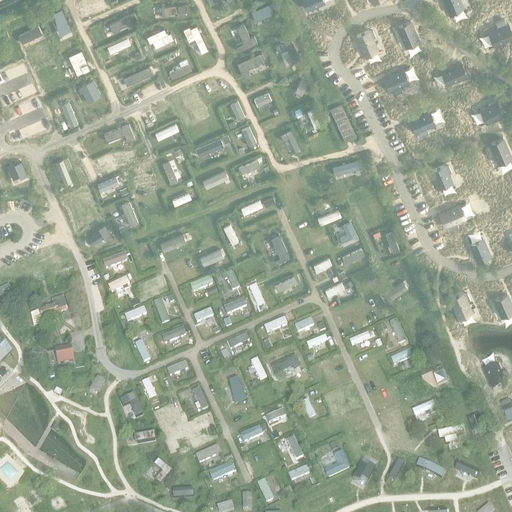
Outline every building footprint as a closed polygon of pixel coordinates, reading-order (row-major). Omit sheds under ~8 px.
[(212,0),(205,0),(210,10),(216,7),(212,0)] [(323,0),(302,0),(307,9),(324,2),(323,0)] [(459,0),(444,0),(450,13),(463,7),(459,0)] [(61,7),(45,15),(48,22),(57,18),(58,21),(66,17),(61,7)] [(266,7),(261,10),(269,27),(274,24),(266,7)] [(242,12),(224,20),(227,25),(245,17),(242,12)] [(23,19),(7,27),(10,33),(26,25),(23,19)] [(498,30),(488,34),(494,45),(511,37),(511,32),(509,25),(506,26),(503,20),(495,24),(498,30)] [(398,28),(395,29),(398,36),(401,35),(405,45),(418,39),(410,21),(397,27),(398,28)] [(236,43),(239,50),(258,42),(254,34),(250,36),(244,23),(237,26),(243,40),(236,43)] [(369,30),(356,36),(364,55),(377,49),(372,38),(375,37),(373,30),(369,32),(369,30)] [(274,35),(260,41),(263,48),(277,41),(274,35)] [(122,44),(108,49),(110,55),(116,52),(118,56),(122,55),(120,51),(124,49),(122,44)] [(30,48),(35,66),(41,64),(36,46),(30,48)] [(261,51),(237,62),(243,75),(249,73),(247,68),(265,60),(261,51)] [(19,52),(0,60),(0,64),(2,69),(23,60),(19,52)] [(287,55),(281,58),(290,76),(297,73),(287,55)] [(181,65),(169,71),(172,78),(191,69),(186,58),(179,61),(181,65)] [(460,63),(441,71),(447,84),(466,75),(460,63)] [(404,68),(383,77),(389,90),(391,89),(393,95),(402,91),(400,85),(409,81),(404,68)] [(301,84),(283,92),(286,98),(303,90),(301,84)] [(41,92),(22,101),(26,108),(44,100),(41,92)] [(194,93),(187,97),(196,115),(203,112),(194,93)] [(56,100),(50,102),(53,108),(58,106),(56,100)] [(489,106),(480,110),(486,122),(503,115),(497,102),(495,103),(494,100),(487,103),(489,106)] [(237,101),(223,107),(226,112),(239,107),(237,101)] [(58,107),(53,109),(62,129),(67,127),(58,107)] [(300,108),(294,111),(298,118),(303,116),(300,108)] [(313,110),(307,113),(314,130),(320,127),(313,110)] [(430,110),(409,119),(415,132),(417,131),(419,137),(428,133),(426,127),(435,123),(430,110)] [(47,113),(27,122),(31,132),(52,123),(47,113)] [(213,126),(210,119),(193,127),(196,134),(213,126)] [(126,122),(108,130),(110,137),(129,128),(126,122)] [(178,130),(175,125),(158,133),(160,138),(178,130)] [(97,135),(81,142),(83,148),(90,145),(91,147),(96,145),(95,143),(99,141),(97,135)] [(227,135),(222,137),(224,143),(230,141),(227,135)] [(491,145),(485,148),(488,156),(494,154),(498,163),(511,157),(502,138),(490,143),(491,145)] [(221,139),(195,149),(199,157),(224,147),(221,139)] [(137,148),(135,142),(121,149),(123,154),(137,148)] [(180,148),(173,151),(176,157),(182,154),(180,148)] [(358,150),(337,159),(340,166),(361,157),(358,150)] [(105,157),(88,164),(91,171),(108,163),(105,157)] [(258,160),(239,168),(242,175),(261,167),(258,160)] [(170,162),(163,165),(171,184),(178,181),(170,162)] [(148,163),(133,170),(136,176),(151,169),(148,163)] [(445,164),(431,169),(439,186),(452,180),(449,173),(451,172),(448,165),(446,166),(445,164)] [(218,169),(212,172),(219,188),(225,186),(218,169)] [(115,175),(96,183),(100,193),(119,184),(115,175)] [(329,175),(323,177),(331,195),(337,192),(329,175)] [(368,177),(361,180),(369,199),(376,196),(368,177)] [(300,179),(283,186),(286,192),(303,185),(300,179)] [(189,194),(172,201),(175,207),(191,200),(191,199),(193,198),(191,195),(190,196),(189,194)] [(273,198),(263,202),(265,208),(275,203),(273,198)] [(75,201),(68,204),(76,223),(83,220),(79,210),(81,209),(78,201),(75,203),(75,201)] [(260,201),(241,209),(244,216),(263,208),(260,201)] [(129,203),(121,206),(131,228),(139,224),(129,203)] [(459,203),(438,212),(445,227),(449,226),(450,229),(458,226),(457,222),(465,219),(459,203)] [(380,205),(373,208),(382,227),(389,224),(380,205)] [(339,211),(318,220),(321,227),(342,218),(339,211)] [(293,213),(287,216),(296,234),(302,231),(293,213)] [(234,215),(229,217),(231,223),(237,220),(234,215)] [(337,223),(330,226),(339,247),(346,244),(337,223)] [(125,225),(118,228),(121,234),(127,231),(125,225)] [(230,226),(224,229),(232,246),(239,242),(230,226)] [(325,238),(322,232),(305,239),(308,245),(325,238)] [(393,232),(386,235),(394,255),(401,252),(393,232)] [(483,239),(468,245),(475,262),(490,256),(483,239)] [(139,249),(133,251),(139,268),(146,266),(139,249)] [(223,249),(204,258),(207,264),(226,255),(223,249)] [(362,249),(343,259),(346,266),(366,256),(362,249)] [(277,250),(271,253),(279,270),(285,267),(277,250)] [(124,255),(102,263),(106,271),(128,263),(124,255)] [(263,264),(260,257),(242,265),(245,272),(263,264)] [(188,258),(182,261),(190,278),(197,275),(188,258)] [(329,259),(313,267),(316,273),(332,266),(329,259)] [(403,261),(397,264),(403,279),(409,277),(403,261)] [(372,269),(357,277),(360,284),(375,276),(372,269)] [(231,270),(224,274),(233,292),(240,289),(231,270)] [(295,277),(275,286),(278,293),(291,287),(292,290),(296,288),(295,285),(298,284),(295,277)] [(126,279),(108,288),(111,295),(130,286),(126,279)] [(159,279),(140,287),(142,293),(161,285),(159,279)] [(213,286),(210,279),(190,287),(193,295),(213,286)] [(8,285),(0,288),(0,296),(11,292),(8,285)] [(256,286),(249,289),(258,309),(264,306),(260,295),(262,294),(260,290),(258,291),(256,286)] [(463,292),(450,298),(459,317),(471,312),(466,300),(470,299),(467,292),(464,294),(463,292)] [(495,301),(491,302),(494,309),(498,307),(501,316),(511,311),(511,305),(507,294),(494,299),(495,301)] [(419,295),(414,297),(423,318),(428,315),(419,295)] [(60,311),(67,309),(63,298),(63,296),(52,299),(54,306),(39,310),(42,322),(58,317),(58,316),(61,315),(60,311)] [(136,299),(130,302),(133,309),(139,306),(136,299)] [(390,300),(367,309),(370,316),(393,307),(390,300)] [(161,302),(154,305),(162,326),(169,324),(161,302)] [(241,302),(225,310),(228,316),(243,309),(241,302)] [(147,315),(144,308),(124,316),(126,323),(147,315)] [(361,328),(353,312),(347,314),(356,331),(361,328)] [(202,319),(196,322),(204,339),(210,337),(206,329),(210,327),(207,320),(203,322),(202,319)] [(229,320),(223,322),(225,328),(231,326),(229,320)] [(285,320),(264,328),(267,335),(287,326),(285,320)] [(311,320),(295,327),(298,334),(314,327),(311,320)] [(398,322),(390,325),(399,346),(407,343),(398,322)] [(323,324),(317,326),(320,332),(325,329),(323,324)] [(384,324),(377,327),(379,333),(386,330),(384,324)] [(183,330),(161,339),(164,346),(186,338),(185,334),(183,330)] [(370,340),(368,334),(349,342),(352,348),(370,340)] [(246,336),(227,345),(230,352),(249,342),(246,336)] [(325,337),(306,345),(309,351),(328,343),(325,337)] [(0,363),(12,351),(0,339),(0,363)] [(268,340),(263,343),(266,350),(272,348),(268,340)] [(142,343),(135,346),(143,364),(150,361),(144,348),(147,347),(146,344),(143,346),(142,343)] [(55,349),(57,362),(74,358),(71,346),(55,349)] [(293,347),(274,355),(277,362),(296,354),(293,347)] [(226,350),(220,353),(223,360),(229,357),(226,350)] [(215,352),(209,354),(218,372),(223,369),(215,352)] [(409,352),(391,360),(394,368),(403,363),(405,367),(408,365),(407,362),(413,359),(409,352)] [(257,360),(251,364),(256,374),(253,375),(255,379),(258,378),(260,383),(267,380),(257,360)] [(414,360),(408,363),(410,369),(417,366),(414,360)] [(376,361),(360,368),(362,374),(379,367),(376,361)] [(329,362),(323,365),(331,383),(337,380),(329,362)] [(185,364),(167,372),(169,378),(188,371),(185,364)] [(431,364),(403,375),(406,384),(411,382),(413,387),(420,384),(418,379),(435,373),(431,364)] [(496,366),(483,371),(492,391),(505,385),(504,384),(510,381),(506,372),(500,375),(496,366)] [(318,375),(315,369),(294,378),(297,384),(318,375)] [(241,375),(222,384),(224,390),(243,381),(241,375)] [(148,381),(142,384),(149,401),(156,398),(148,381)] [(393,384),(372,394),(375,400),(396,390),(393,384)] [(199,390),(192,393),(198,405),(194,407),(197,412),(200,411),(201,413),(208,410),(199,390)] [(263,391),(247,398),(250,404),(266,396),(263,391)] [(344,391),(327,398),(330,405),(346,397),(344,391)] [(138,396),(121,403),(123,408),(133,404),(134,407),(138,405),(137,403),(140,401),(138,396)] [(165,399),(160,401),(162,407),(168,404),(165,399)] [(509,400),(500,404),(503,410),(501,411),(507,423),(511,421),(511,405),(511,406),(509,400)] [(308,402),(301,405),(309,421),(316,418),(308,402)] [(434,403),(412,412),(415,419),(436,410),(434,403)] [(241,405),(235,408),(242,424),(248,422),(241,405)] [(173,408),(155,416),(158,422),(175,414),(173,408)] [(283,412),(266,419),(269,425),(286,418),(283,412)] [(213,421),(210,415),(194,422),(197,428),(213,421)] [(344,421),(340,416),(321,426),(324,432),(344,421)] [(146,419),(129,426),(132,432),(148,425),(146,419)] [(185,435),(183,429),(166,436),(169,442),(185,435)] [(324,453),(333,474),(340,471),(331,451),(330,451),(323,437),(316,441),(322,454),(324,453)] [(294,439),(286,442),(296,462),(303,458),(294,439)] [(150,443),(134,450),(137,456),(153,449),(150,443)] [(271,446),(247,458),(250,464),(252,463),(254,467),(258,466),(256,461),(274,453),(271,446)] [(218,447),(196,457),(199,465),(221,455),(218,447)] [(365,455),(353,478),(360,481),(362,478),(369,481),(379,462),(365,455)] [(445,470),(419,458),(416,466),(442,478),(445,470)] [(398,460),(390,475),(397,479),(405,463),(398,460)] [(187,461),(169,470),(173,477),(190,468),(187,461)] [(458,461),(456,469),(478,479),(480,472),(458,461)] [(157,463),(140,470),(143,476),(160,469),(157,463)] [(230,465),(213,473),(216,480),(233,472),(230,465)] [(306,468),(288,476),(291,483),(309,475),(306,468)] [(265,482),(257,486),(266,505),(274,502),(268,489),(269,488),(268,485),(266,485),(265,482)] [(191,486),(185,489),(195,511),(200,509),(195,496),(200,495),(198,491),(194,493),(191,486)] [(290,489),(284,492),(286,497),(292,495),(290,489)] [(248,493),(239,497),(245,511),(250,509),(247,502),(251,501),(248,493)] [(281,493),(276,496),(279,502),(284,499),(281,493)] [(227,511),(223,502),(217,505),(220,511),(227,511)]
